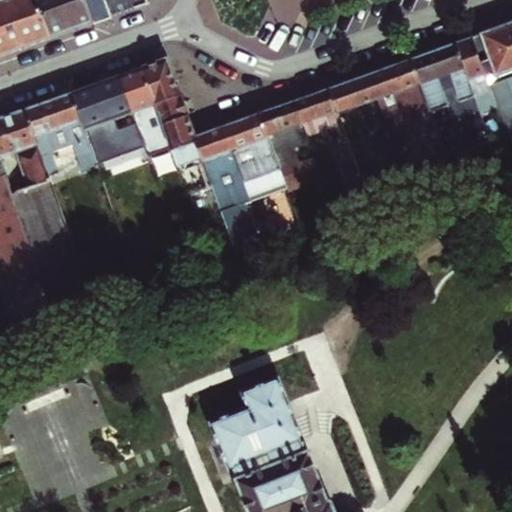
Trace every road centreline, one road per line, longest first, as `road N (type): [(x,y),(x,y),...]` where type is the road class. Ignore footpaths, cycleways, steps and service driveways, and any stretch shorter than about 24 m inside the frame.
road 1 (residential): [(157,30),(194,32),(256,63),(286,67),(473,0)]
road 2 (residential): [(0,87),(157,30)]
